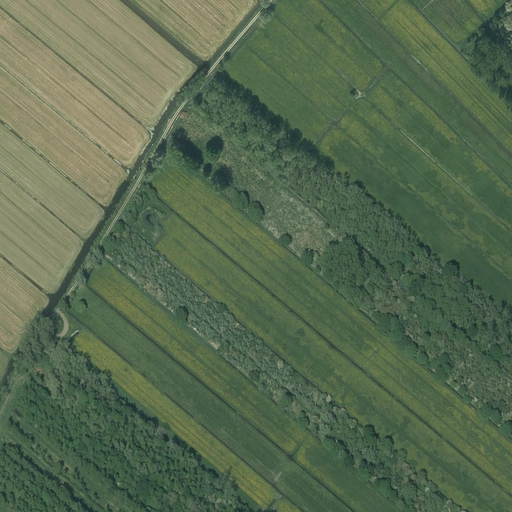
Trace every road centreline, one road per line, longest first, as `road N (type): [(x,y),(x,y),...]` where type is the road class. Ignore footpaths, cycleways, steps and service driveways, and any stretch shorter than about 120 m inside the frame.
road 1 (track): [(0,413),(171,120),(270,0)]
road 2 (track): [(327,415),(309,411),(135,269),(105,234)]
